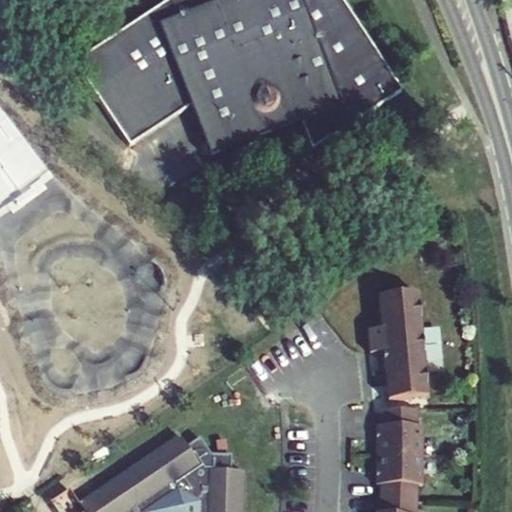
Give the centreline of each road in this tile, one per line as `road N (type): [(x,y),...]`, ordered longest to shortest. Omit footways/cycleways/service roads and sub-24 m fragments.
road 1 (secondary): [(445,0),(511,165)]
road 2 (secondary): [(511,148),(472,0)]
road 3 (residential): [(319,360),(327,511)]
